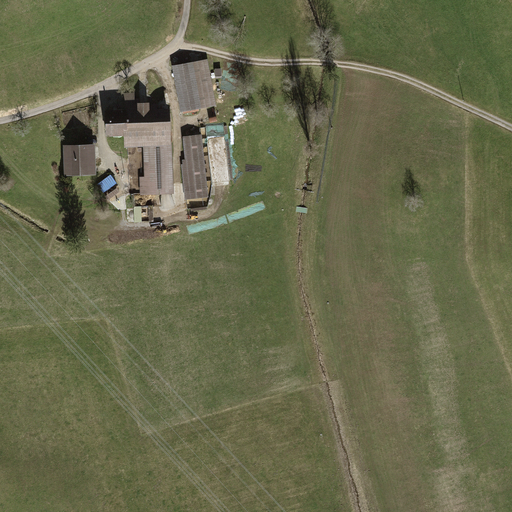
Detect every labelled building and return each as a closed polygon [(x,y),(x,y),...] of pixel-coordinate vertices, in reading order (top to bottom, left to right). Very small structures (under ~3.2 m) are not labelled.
[(208,59),(175,65),(183,110),(216,104),(208,59)] [(140,177),(140,194),(175,194),(170,108),(157,109),(157,103),(136,102),(135,93),(124,94),(125,109),(105,111),(106,137),(124,136),(125,147),(144,147),(145,177),(140,177)] [(247,141),(247,123),(229,123),(230,141),(247,141)] [(228,180),(225,126),(208,127),(211,181),(228,180)] [(200,135),(184,137),(186,163),(182,163),(185,198),(209,196),(200,135)] [(95,145),(63,146),(64,176),(95,174),(95,145)] [(110,175),(98,185),(104,192),(116,183),(110,175)] [(153,211),(139,211),(139,223),(153,223),(153,211)]
